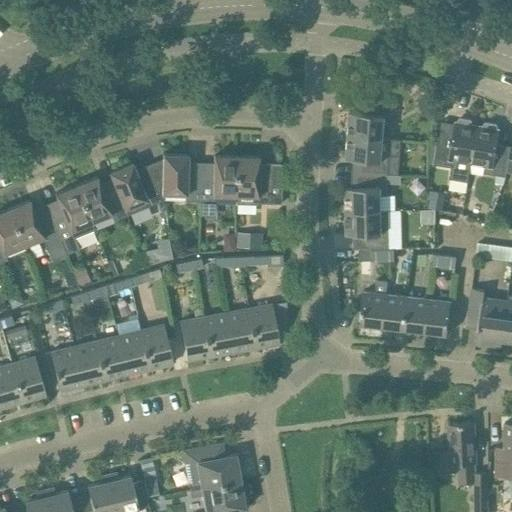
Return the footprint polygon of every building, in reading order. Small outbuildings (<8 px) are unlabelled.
[(350,112),(348,135),(382,138),(383,123),(391,124),(393,101),(363,99),(362,113),(350,112)] [(425,115),(437,116),(438,103),(426,102),(425,115)] [(430,142),(428,163),(452,167),(450,177),(468,181),(471,163),(477,126),(477,124),(473,124),(472,119),(459,117),(457,121),(455,121),(452,137),(439,134),(437,144),(430,142)] [(482,125),(477,124),(471,163),(484,165),(483,173),(505,177),(511,147),(497,144),(500,128),(498,128),(497,124),(484,122),(482,125)] [(346,159),(358,160),(357,174),(387,174),(389,154),(399,155),(400,139),(382,138),(348,135),(346,159)] [(161,193),(163,193),(185,194),(185,201),(199,201),(198,216),(199,216),(200,169),(187,169),(187,154),(163,154),(162,165),(161,193)] [(235,204),(235,195),(236,156),(214,155),(213,170),(200,169),(199,216),(204,216),(204,218),(215,218),(216,204),(235,204)] [(235,204),(256,204),(256,203),(281,204),(281,171),(281,163),(259,163),(259,156),(236,156),(235,195),(235,204)] [(114,185),(124,208),(125,208),(128,214),(163,200),(163,193),(161,193),(162,165),(137,176),(132,162),(109,172),(114,185)] [(345,188),(346,211),(380,210),(380,195),(388,195),(388,183),(400,184),(400,175),(387,174),(357,174),(357,188),(345,188)] [(97,176),(76,185),(95,230),(91,221),(111,213),(114,220),(128,214),(125,208),(124,208),(114,185),(103,190),(97,176)] [(95,230),(76,185),(55,194),(61,207),(49,212),(60,240),(66,254),(80,249),(75,238),(95,230)] [(428,198),(430,198),(429,208),(440,210),(443,193),(430,191),(428,198)] [(9,208),(24,245),(42,237),(51,260),(66,254),(60,240),(49,212),(37,217),(30,200),(9,208)] [(0,262),(6,259),(4,253),(24,245),(9,208),(0,211),(0,262)] [(388,210),(380,210),(346,211),(347,235),(358,235),(359,249),(389,248),(388,210)] [(262,233),(237,232),(236,247),(262,248),(262,233)] [(224,235),(224,250),(234,250),(234,235),(224,235)] [(171,251),(169,238),(153,241),(155,248),(141,251),(147,265),(150,265),(164,260),(172,258),(171,251)] [(477,256),(489,257),(490,244),(478,243),(477,256)] [(382,261),(382,249),(371,250),(371,260),(371,261),(382,261)] [(382,261),(394,261),(393,249),(382,249),(382,261)] [(371,250),(359,250),(360,260),(371,260),(371,250)] [(444,266),(445,255),(434,253),(433,264),(444,266)] [(283,267),(282,254),(245,255),(246,265),(267,264),(268,268),(283,267)] [(445,255),(444,266),(455,267),(456,256),(445,255)] [(240,265),(238,256),(223,257),(223,266),(240,265)] [(202,267),(201,258),(192,260),(194,269),(202,267)] [(190,270),(188,260),(176,263),(177,272),(190,270)] [(73,270),(78,285),(87,282),(81,267),(73,270)] [(63,274),(67,286),(75,283),(71,271),(63,274)] [(143,283),(140,273),(128,277),(130,286),(143,283)] [(132,297),(128,277),(114,282),(117,290),(129,287),(132,297)] [(360,324),(382,326),(386,294),(387,281),(377,280),(375,292),(364,291),(360,324)] [(84,291),(86,300),(98,297),(95,288),(84,291)] [(485,290),(472,288),(466,328),(478,330),(477,341),(502,345),(503,338),(511,339),(511,294),(507,294),(506,300),(484,297),(485,290)] [(73,304),(86,300),(84,291),(71,296),(73,304)] [(7,296),(11,308),(23,304),(20,297),(14,294),(7,296)] [(404,329),(408,296),(386,294),(382,326),(404,329)] [(429,299),(408,296),(404,329),(425,331),(429,299)] [(64,308),(61,299),(49,303),(51,311),(64,308)] [(451,301),(429,299),(425,331),(447,334),(451,301)] [(271,304),(248,308),(255,348),(279,343),(271,304)] [(248,308),(225,312),(232,352),(255,348),(248,308)] [(232,352),(225,312),(202,316),(209,356),(232,352)] [(10,315),(0,318),(0,323),(1,327),(13,324),(10,315)] [(187,360),(209,356),(202,316),(179,321),(183,341),(187,360)] [(163,324),(140,330),(150,369),(172,363),(163,324)] [(24,325),(5,331),(7,339),(27,334),(24,325)] [(150,369),(140,330),(118,335),(127,374),(150,369)] [(127,374),(118,335),(95,340),(105,380),(127,374)] [(105,380),(95,340),(73,346),(83,385),(105,380)] [(83,385),(73,346),(50,351),(60,391),(83,385)] [(34,356),(11,363),(23,401),(45,395),(34,356)] [(23,401),(11,363),(0,366),(0,406),(0,408),(23,401)] [(511,422),(505,422),(504,448),(496,447),(496,461),(495,478),(511,477),(511,422)] [(442,452),(442,465),(457,464),(458,483),(474,482),(474,511),(488,511),(488,504),(488,472),(476,472),(476,463),(474,423),(448,424),(450,451),(442,452)] [(221,443),(182,450),(189,489),(240,480),(236,454),(223,456),(221,443)] [(157,477),(152,457),(139,460),(147,497),(159,494),(155,478),(157,477)] [(117,472),(107,475),(115,511),(126,511),(147,506),(144,493),(135,495),(130,475),(118,478),(117,472)] [(115,511),(107,475),(98,477),(99,483),(87,485),(89,496),(80,498),(83,511),(115,511)] [(240,480),(189,489),(190,497),(202,495),(205,511),(217,511),(218,511),(244,507),(240,480)] [(53,487),(44,490),(49,511),(83,511),(80,498),(70,501),(67,490),(55,493),(53,487)] [(27,511),(23,511),(49,511),(44,490),(35,492),(36,498),(24,501),(27,511)]
